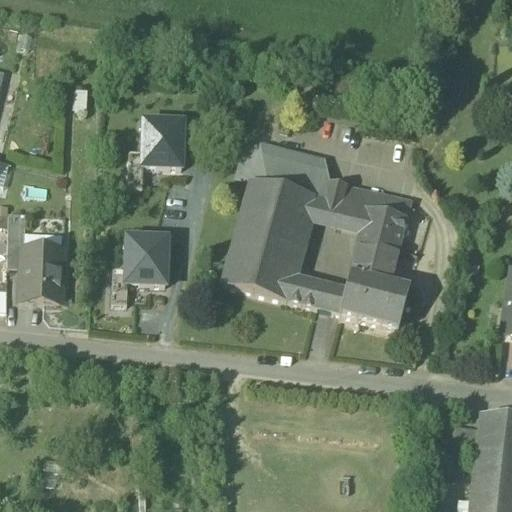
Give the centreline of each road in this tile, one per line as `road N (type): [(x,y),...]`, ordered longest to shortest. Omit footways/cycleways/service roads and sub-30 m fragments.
road 1 (residential): [(511,403),(0,344)]
road 2 (unknown): [(399,391),(422,211),(402,187),(328,164)]
